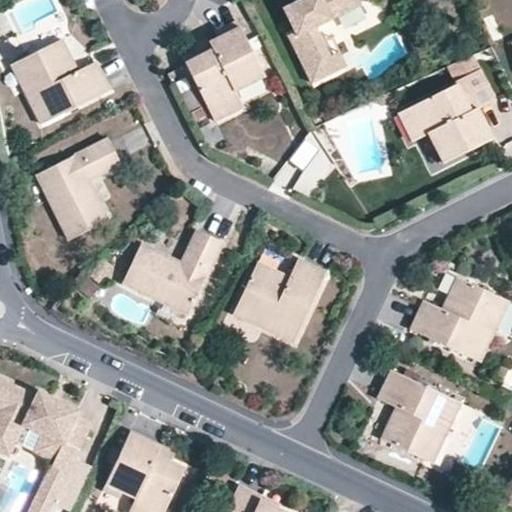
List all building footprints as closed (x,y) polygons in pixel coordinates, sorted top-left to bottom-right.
[(333,58),(318,27),(361,7),(357,0),(310,0),(287,12),(297,33),(291,36),(314,84),(340,72),(333,58)] [(210,51),(213,58),(201,64),(188,71),(211,118),(241,103),(238,98),(266,84),(242,35),(210,51)] [(28,92),(43,125),(112,91),(97,62),(78,71),(64,41),(23,61),(36,88),(28,92)] [(198,57),(201,64),(213,58),(210,51),(198,57)] [(342,53),(333,58),(340,72),(349,67),(342,53)] [(28,92),(36,88),(23,61),(14,65),(28,92)] [(474,112),(466,116),(460,103),(488,90),(478,69),(427,94),(431,101),(405,114),(420,144),(428,141),(441,168),(490,144),(475,114),(474,112)] [(460,103),(466,116),(474,112),(475,114),(495,104),(488,90),(460,103)] [(246,113),(241,103),(211,118),(216,128),(246,113)] [(405,114),(396,118),(411,149),(420,144),(405,114)] [(200,131),(207,146),(221,140),(214,125),(200,131)] [(68,238),(106,219),(86,180),(121,164),(108,138),(36,173),(68,238)] [(137,246),(119,283),(187,313),(221,242),(195,231),(179,263),(137,246)] [(326,272),(295,257),(287,275),(256,261),(236,303),(261,316),(258,322),(293,339),(326,272)] [(462,278),(447,309),(429,300),(415,330),(482,362),(498,328),(491,324),(503,298),(462,278)] [(511,302),(503,298),(491,324),(498,328),(511,302)] [(236,303),(233,310),(258,322),(261,316),(236,303)] [(396,371),(383,400),(400,409),(385,439),(428,459),(441,433),(449,436),(464,403),(396,371)] [(44,390),(31,385),(29,388),(0,375),(0,447),(5,449),(21,418),(39,426),(59,435),(51,453),(49,458),(25,511),(45,511),(65,465),(88,417),(72,409),(73,402),(54,394),(50,401),(41,397),(44,390)] [(50,401),(54,394),(44,390),(41,397),(50,401)] [(59,435),(39,426),(32,445),(51,453),(59,435)] [(118,497),(121,488),(134,495),(132,502),(152,511),(162,511),(184,466),(169,460),(156,455),(158,447),(126,433),(101,488),(118,497)] [(449,436),(441,433),(428,459),(437,463),(449,436)] [(158,447),(156,455),(169,460),(173,453),(158,447)] [(285,511),(274,506),(258,500),(261,492),(237,481),(221,511),(285,511)] [(261,492),(258,500),(274,506),(277,500),(261,492)] [(152,511),(132,502),(127,511),(152,511)] [(511,511),(511,506),(504,503),(500,511),(511,511)]
